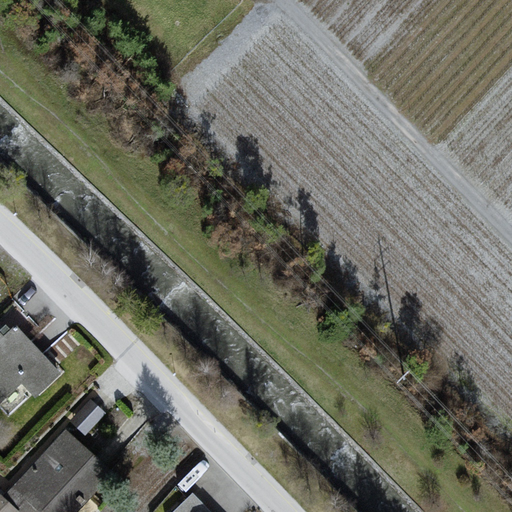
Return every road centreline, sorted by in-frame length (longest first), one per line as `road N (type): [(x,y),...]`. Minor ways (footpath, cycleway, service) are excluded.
road 1 (residential): [(288,511),(171,386),(0,225)]
road 2 (track): [(511,239),(273,0)]
